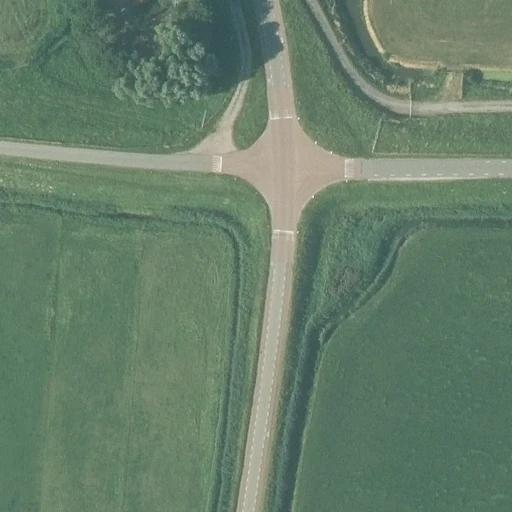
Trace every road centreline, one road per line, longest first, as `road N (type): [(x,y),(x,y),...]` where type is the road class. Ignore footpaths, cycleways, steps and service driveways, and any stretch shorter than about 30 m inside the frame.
road 1 (tertiary): [(253,511),(290,170)]
road 2 (unclassified): [(290,170),(0,148)]
road 3 (track): [(511,109),(406,109),(358,88),(308,0)]
road 4 (tertiary): [(511,172),(290,170)]
road 5 (tertiary): [(290,170),(264,0)]
road 6 (track): [(224,0),(244,81),(212,163)]
